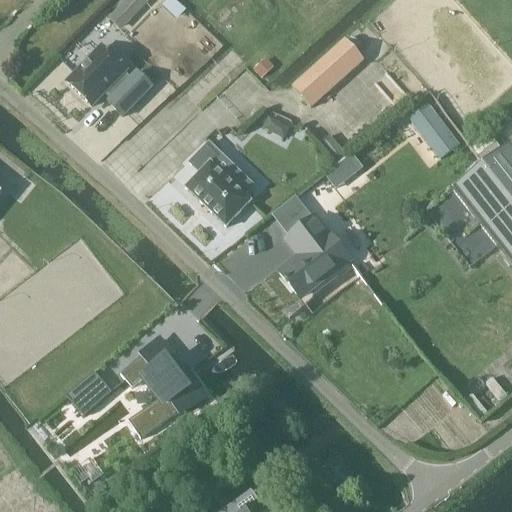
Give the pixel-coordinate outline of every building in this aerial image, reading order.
[(344,41),(291,88),(311,110),(364,62),(344,41)] [(125,73),(100,49),(66,84),(91,109),(104,95),(110,101),(107,104),(122,118),(151,88),(136,74),(129,81),(123,75),(125,73)] [(414,116),(407,120),(437,162),(440,160),(444,158),(456,149),(426,107),(421,110),(414,116)] [(274,130),(278,124),(268,119),(262,130),(266,133),(274,130)] [(471,151),(483,166),(501,152),(488,137),(471,151)] [(208,145),(189,165),(199,175),(186,189),(186,188),(184,190),(186,191),(224,228),(223,228),(225,229),(227,228),(226,227),(248,205),(250,204),(248,202),(244,198),(253,189),(240,176),(231,185),(210,166),(220,156),(208,145)] [(452,192),(511,268),(511,148),(510,146),(452,192)] [(262,216),(281,200),(273,191),(254,207),(262,216)] [(294,199),(271,217),(279,226),(281,229),(288,238),(286,241),(296,253),(297,252),(297,253),(299,255),(301,257),(286,268),(278,274),(284,282),(285,283),(284,283),(287,287),(287,286),(299,301),(349,263),(328,236),(326,237),(325,235),(313,220),(311,221),(301,209),(294,199)] [(165,362),(171,357),(159,342),(141,358),(142,359),(120,377),(131,391),(142,381),(158,402),(127,423),(140,441),(178,415),(179,416),(204,399),(187,373),(178,378),(165,362)] [(65,398),(83,419),(111,395),(93,374),(65,398)] [(264,511),(251,493),(225,511),(264,511)]
